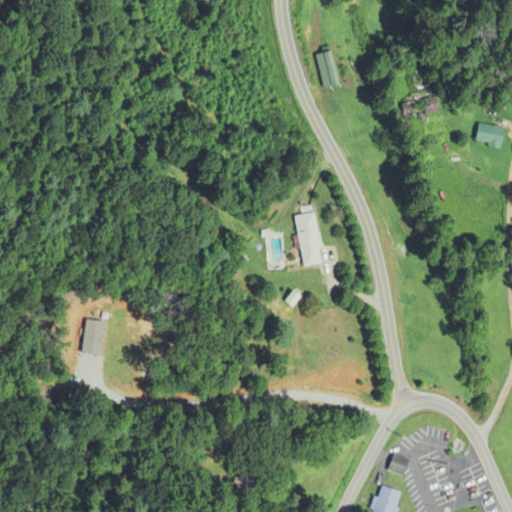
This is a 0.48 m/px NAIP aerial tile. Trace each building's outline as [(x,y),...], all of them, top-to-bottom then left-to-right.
[(341,85),(333,52),(316,56),(324,89),(341,85)] [(403,119),(439,115),(437,99),(402,103),(403,119)] [(506,129),(480,124),(476,144),(502,149),(506,129)] [(323,265),(316,214),(297,216),(304,268),(323,265)] [(390,473),(406,478),(412,461),(395,456),(390,473)] [(240,493),(260,493),(260,461),(240,461),(240,493)] [(397,511),(404,495),(383,487),(374,511),(397,511)]
